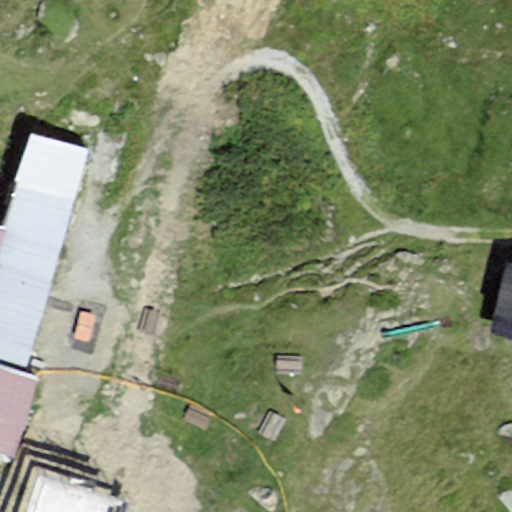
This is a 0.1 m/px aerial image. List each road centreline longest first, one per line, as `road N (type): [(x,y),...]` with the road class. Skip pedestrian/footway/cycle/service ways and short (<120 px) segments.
road 1 (track): [(170,139),(220,83),(278,66),(304,84),(348,193),(394,235),(511,247)]
road 2 (track): [(0,482),(29,471),(60,436),(110,230),(170,139)]
